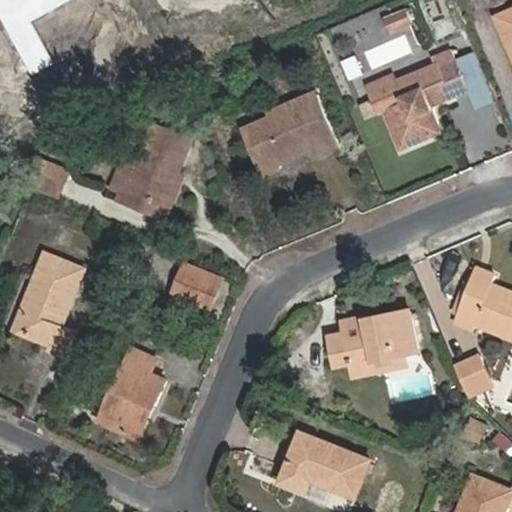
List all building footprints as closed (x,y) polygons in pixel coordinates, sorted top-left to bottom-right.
[(0,0),(0,18),(28,72),(51,60),(28,18),(61,0),(0,0)] [(428,0),(422,2),(434,39),(462,30),(452,0),(428,0)] [(511,9),(495,16),(511,54),(511,9)] [(394,28),(409,21),(404,11),(390,18),(394,28)] [(394,28),(390,18),(381,21),(386,31),(394,28)] [(333,53),(352,45),(344,27),(325,35),(333,53)] [(439,71),(455,64),(449,50),(433,57),(436,64),(439,71)] [(431,107),(467,92),(455,64),(439,71),(436,64),(395,82),(392,76),(366,87),(378,114),(384,112),(400,149),(430,138),(421,116),(433,112),(431,107)] [(316,157),(337,148),(314,92),(267,111),(270,118),(243,128),(263,177),(279,171),(277,163),(313,149),(316,157)] [(430,138),(442,133),(433,112),(421,116),(430,138)] [(127,187),(166,203),(191,139),(152,124),(137,163),(124,158),(111,187),(125,192),(127,187)] [(61,196),(69,166),(34,157),(26,187),(61,196)] [(161,217),(166,203),(127,187),(125,192),(122,201),(161,217)] [(59,328),(84,270),(43,254),(13,330),(52,345),(50,351),(67,357),(76,335),(59,328)] [(170,295),(196,305),(210,274),(184,263),(170,295)] [(511,291),(491,283),(493,278),(476,270),(456,321),(473,328),(475,323),(511,338),(511,291)] [(210,274),(196,305),(210,311),(223,280),(210,274)] [(375,359),(406,353),(419,350),(411,312),(345,326),(347,333),(330,338),(337,366),(354,363),(357,375),(377,370),(375,359)] [(157,360),(131,348),(99,419),(136,436),(152,400),(157,402),(167,380),(150,372),(157,360)] [(409,364),(406,353),(375,359),(377,370),(409,364)] [(481,357),(455,368),(465,390),(466,393),(491,382),(481,357)] [(394,401),(434,397),(431,373),(391,377),(394,401)] [(480,443),(488,423),(469,415),(461,436),(480,443)] [(371,462),(298,432),(278,481),(307,492),(311,480),(356,498),(371,462)] [(503,511),(511,492),(511,489),(472,473),(455,511),(503,511)]
